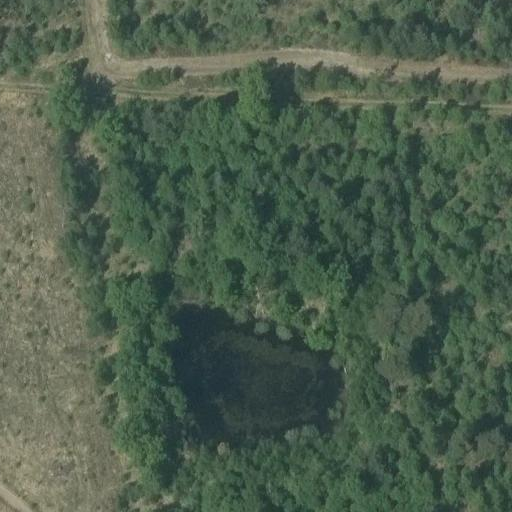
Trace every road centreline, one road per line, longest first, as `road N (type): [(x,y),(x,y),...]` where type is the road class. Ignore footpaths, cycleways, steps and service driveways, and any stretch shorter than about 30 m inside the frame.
road 1 (track): [(439,511),(435,438),(327,98),(0,84)]
road 2 (track): [(327,98),(511,108)]
